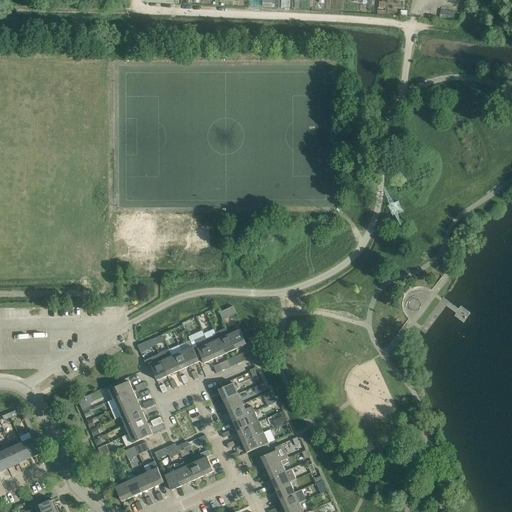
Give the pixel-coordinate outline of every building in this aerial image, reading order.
[(290,8),(289,0),(280,0),(281,8),(290,8)] [(219,252),(219,222),(196,221),(196,218),(119,217),(119,254),(196,254),(196,251),(219,252)] [(222,320),(236,314),(233,307),(219,313),(222,320)] [(226,327),(216,332),(217,334),(225,354),(236,349),(229,334),(226,327)] [(236,349),(246,344),(240,329),(229,334),(236,349)] [(217,334),(206,339),(215,358),(225,354),(217,334)] [(204,363),(215,358),(205,336),(194,340),(204,363)] [(151,339),(146,342),(148,348),(154,345),(151,339)] [(193,347),(182,351),(189,366),(199,362),(193,347)] [(169,350),(158,354),(168,376),(178,371),(172,356),(169,350)] [(182,351),(172,356),(178,371),(189,366),(182,351)] [(158,354),(144,360),(147,367),(151,366),(157,381),(168,376),(158,354)] [(109,390),(113,399),(133,390),(129,381),(123,383),(122,380),(111,385),(112,388),(109,390)] [(219,390),(224,400),(239,394),(234,383),(219,390)] [(117,408),(137,399),(133,390),(113,399),(117,408)] [(263,395),(267,406),(275,402),(274,400),(271,392),(263,395)] [(228,411),(243,404),(239,394),(224,400),(228,411)] [(89,406),(84,396),(77,400),(81,409),(89,406)] [(117,408),(121,417),(141,408),(137,399),(117,408)] [(228,411),(233,421),(255,411),(252,405),(245,408),(243,404),(228,411)] [(121,417),(125,425),(145,416),(141,408),(121,417)] [(237,432),(259,422),(255,411),(233,421),(237,432)] [(125,425),(129,434),(149,425),(145,416),(125,425)] [(282,417),(273,421),(276,427),(288,422),(285,416),(282,417)] [(259,422),(237,432),(242,442),(264,432),(259,422)] [(127,446),(153,434),(149,425),(129,434),(123,437),(127,446)] [(94,429),(90,430),(93,436),(97,434),(100,433),(98,427),(94,429)] [(264,432),(242,442),(247,453),(269,443),(264,432)] [(38,452),(32,438),(21,442),(28,458),(39,453),(39,452),(38,452)] [(28,458),(21,442),(11,447),(17,462),(28,458)] [(106,444),(98,448),(102,457),(110,453),(106,444)] [(276,450),(261,457),(266,468),(281,461),(288,458),(282,444),(275,447),(276,450)] [(17,462),(11,447),(0,452),(7,467),(17,462)] [(203,476),(214,471),(207,456),(210,455),(208,450),(200,453),(203,458),(196,461),(203,476)] [(186,466),(193,481),(203,476),(196,461),(195,457),(190,459),(191,463),(186,466)] [(149,464),(144,466),(147,472),(153,487),(164,482),(154,461),(149,464)] [(281,461),(266,468),(271,478),(286,472),(281,461)] [(179,464),(173,464),(182,485),(193,481),(186,466),(184,462),(179,464)] [(165,475),(172,490),(182,485),(173,464),(167,467),(170,473),(165,475)] [(271,478),(275,489),(290,482),(296,479),(292,469),(286,472),(271,478)] [(143,492),(153,487),(147,472),(136,477),(143,492)] [(133,497),(143,492),(136,477),(126,482),(133,497)] [(323,480),(316,483),(321,494),(327,491),(323,480)] [(122,501),(133,497),(126,482),(115,487),(122,501)] [(290,482),(275,489),(280,499),(295,493),(290,482)] [(295,493),(280,499),(285,510),(300,503),(307,500),(302,489),(295,493)] [(29,503),(27,504),(30,510),(30,511),(54,511),(57,511),(53,502),(52,503),(51,501),(53,500),(53,499),(41,504),(39,499),(29,503)] [(303,511),(300,503),(285,510),(285,511),(303,511)]
